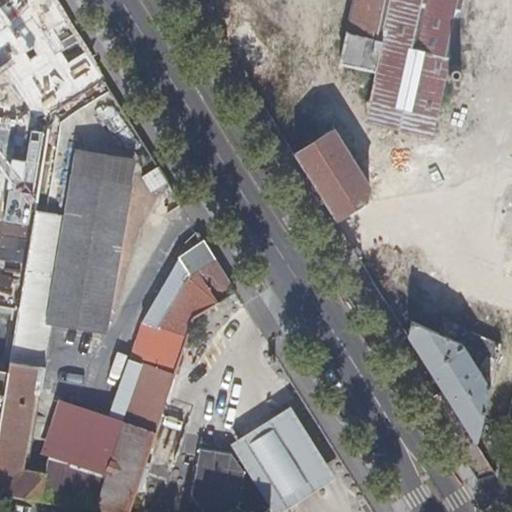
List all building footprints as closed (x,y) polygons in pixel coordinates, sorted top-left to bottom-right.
[(0,0),(0,81),(8,76),(31,111),(46,115),(105,78),(54,0),(0,0)] [(386,0),(354,0),(348,31),(378,38),(386,0)] [(464,0),(386,0),(378,38),(384,40),(452,57),(464,0)] [(378,38),(348,31),(341,63),(377,71),(384,40),(378,38)] [(452,57),(384,40),(377,71),(373,91),(371,104),(438,120),(452,57)] [(281,101),(297,102),(300,76),(283,74),(281,101)] [(438,120),(371,104),(367,122),(434,138),(438,120)] [(316,143),(296,154),(339,221),(368,203),(371,188),(367,181),(336,131),(316,143)] [(75,151),(65,214),(48,324),(107,333),(133,160),(75,151)] [(151,193),(169,183),(159,167),(141,177),(151,193)] [(34,210),(19,311),(11,365),(42,370),(48,324),(65,214),(34,210)] [(215,260),(203,242),(178,259),(179,260),(188,274),(190,277),(198,271),(215,260)] [(188,274),(179,260),(142,322),(157,327),(188,274)] [(236,292),(215,260),(198,271),(219,303),(236,292)] [(187,338),(195,318),(219,303),(198,271),(190,277),(188,274),(157,327),(187,338)] [(157,327),(142,322),(129,358),(142,363),(175,374),(187,338),(157,327)] [(409,338),(478,445),(492,389),(463,345),(413,322),(409,338)] [(142,363),(129,358),(108,417),(122,422),(142,363)] [(175,374),(142,363),(122,422),(124,422),(155,433),(175,374)] [(42,370),(11,365),(9,374),(0,427),(0,493),(40,500),(44,473),(26,470),(42,370)] [(0,427),(9,374),(0,371),(0,427)] [(106,475),(124,422),(122,422),(108,417),(59,401),(41,454),(106,475)] [(235,442),(245,458),(271,494),(269,509),(271,511),(285,511),(336,479),(288,408),(235,442)] [(129,511),(155,433),(124,422),(106,475),(96,507),(115,511),(129,511)] [(200,451),(194,495),(205,511),(227,511),(231,509),(233,511),(264,511),(269,509),(271,494),(245,458),(237,463),(231,455),(200,451)]
